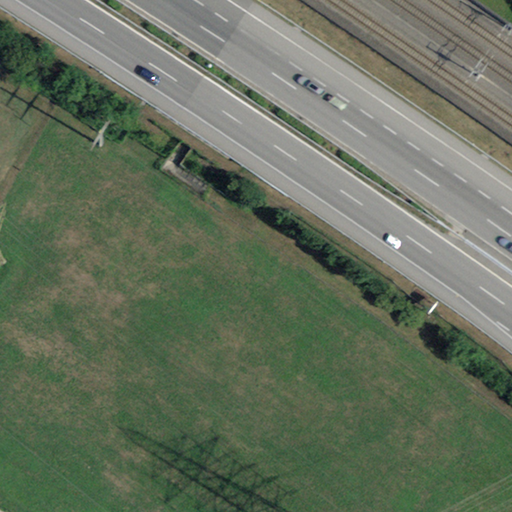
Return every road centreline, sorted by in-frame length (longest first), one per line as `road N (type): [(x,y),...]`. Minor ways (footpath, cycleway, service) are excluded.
road 1 (motorway): [(47,0),(511,312)]
road 2 (motorway): [(511,238),(159,0)]
road 3 (track): [(345,287),(511,416)]
